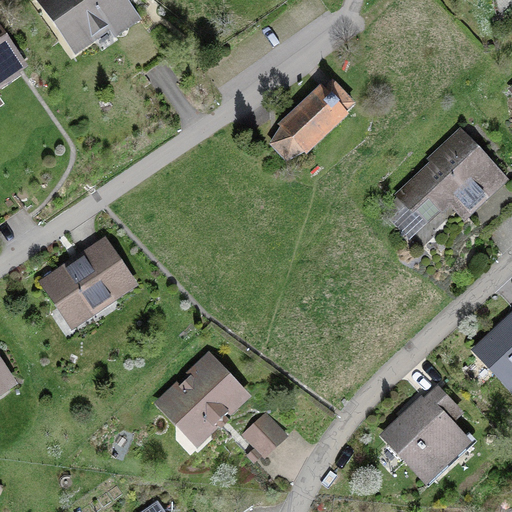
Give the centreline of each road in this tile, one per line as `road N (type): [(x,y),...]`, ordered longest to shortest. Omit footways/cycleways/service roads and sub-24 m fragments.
road 1 (residential): [(0,267),(312,49),(340,26),(354,0)]
road 2 (residential): [(294,511),(318,463),(376,387),(511,261)]
